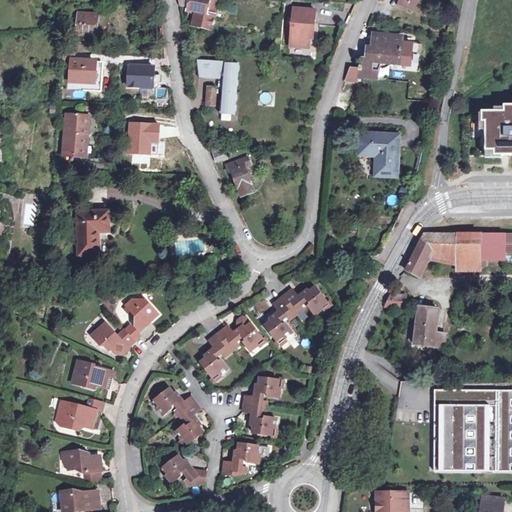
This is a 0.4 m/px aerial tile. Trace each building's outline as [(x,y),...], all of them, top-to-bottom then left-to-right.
[(209,4),(209,0),(189,0),(188,10),(201,13),(195,17),(193,23),(212,28),(216,6),(209,4)] [(400,0),(399,4),(408,8),(411,3),(419,6),(421,0),(400,0)] [(411,3),(408,8),(417,12),(419,6),(411,3)] [(316,11),(294,9),(290,47),(309,49),(311,30),(314,30),(316,11)] [(76,34),(93,35),(95,18),(77,17),(76,34)] [(358,78),(370,79),(371,72),(378,72),(382,64),(411,66),(413,44),(402,43),(402,36),(373,34),(372,48),(367,47),(366,54),(369,54),(368,60),(363,59),(358,69),(350,69),(346,81),(357,83),(358,78)] [(82,90),(100,92),(101,71),(93,71),(94,62),(71,60),(69,82),(83,83),(82,90)] [(216,76),(217,68),(217,63),(196,61),(200,75),(216,76)] [(224,69),(217,68),(216,76),(216,79),(221,79),(219,112),(235,114),(236,92),(232,92),(233,88),(237,88),(239,64),(224,63),(224,69)] [(153,68),(128,66),(127,87),(141,87),(141,90),(152,91),(153,68)] [(214,105),(216,88),(208,87),(207,105),(214,105)] [(259,94),(261,105),(272,104),(271,92),(259,94)] [(492,107),(492,152),(500,152),(500,156),(506,156),(511,156),(511,106),(511,107),(492,107)] [(64,156),(84,157),(87,117),(67,115),(64,156)] [(358,155),(375,156),(374,176),(396,177),(399,136),(359,133),(358,155)] [(187,152),(180,136),(170,135),(169,150),(187,152)] [(210,149),(216,162),(228,158),(226,151),(220,153),(219,149),(210,149)] [(242,159),(245,167),(251,164),(248,157),(242,159)] [(245,167),(242,159),(226,165),(229,173),(234,171),(243,195),(254,191),(245,167)] [(110,232),(109,212),(78,212),(79,256),(99,256),(99,232),(110,232)] [(481,233),(456,234),(423,234),(411,259),(406,271),(417,277),(426,259),(455,265),(455,261),(482,262),(481,233)] [(482,262),(455,261),(455,265),(455,273),(482,273),(482,262)] [(308,291),(305,293),(308,297),(305,299),(307,301),(308,303),(307,304),(315,316),(322,310),(321,308),(328,303),(316,288),(310,293),(308,291)] [(274,305),(280,312),(283,316),(285,315),(286,317),(289,322),(304,310),(301,306),(299,304),(301,302),(298,298),(293,291),(291,293),(276,304),(274,305)] [(308,297),(305,293),(298,298),(301,302),(299,304),(301,306),(307,301),(305,299),(308,297)] [(385,306),(403,307),(405,295),(390,295),(385,306)] [(158,316),(147,302),(133,301),(127,307),(137,318),(136,328),(140,332),(158,316)] [(330,301),(328,303),(321,308),(322,310),(324,312),(333,305),(330,301)] [(433,347),(435,333),(438,310),(419,307),(413,345),(433,347)] [(280,312),(273,317),(277,321),(278,320),(281,322),(286,317),(285,315),(283,316),(280,312)] [(283,337),(285,339),(292,334),(284,322),(282,324),(281,322),(278,320),(277,321),(273,317),(270,320),(272,321),(266,326),(277,341),(283,337)] [(244,327),(241,329),(244,333),(242,335),(244,337),(245,339),(242,341),(251,352),(259,347),(257,344),(263,340),(251,324),(246,329),(244,327)] [(106,325),(98,332),(97,342),(100,347),(104,344),(114,355),(123,356),(129,351),(106,325)] [(125,332),(136,344),(141,339),(132,327),(125,332)] [(226,358),(232,352),(240,347),(237,343),(235,341),(238,339),(235,334),(229,327),(226,329),(211,340),(210,342),(216,349),(219,353),(221,352),(223,354),(226,358)] [(244,333),(241,329),(235,334),(238,339),(235,341),(237,343),(244,337),(242,335),(244,333)] [(120,337),(130,348),(136,344),(125,332),(120,337)] [(435,333),(433,347),(443,349),(445,335),(435,333)] [(286,341),(285,339),(283,337),(277,341),(275,343),(278,347),(286,341)] [(265,338),(263,340),(257,344),(259,347),(260,348),(268,342),(265,338)] [(219,353),(216,349),(209,354),(212,358),(214,357),(216,359),(223,354),(221,352),(219,353)] [(201,363),(213,378),(219,374),(221,376),(228,370),(219,359),(217,360),(216,359),(214,357),(212,358),(209,354),(206,357),(207,358),(201,363)] [(79,361),(73,382),(81,384),(81,387),(94,391),(95,388),(105,390),(108,377),(110,372),(94,367),(95,366),(79,361)] [(219,374),(213,378),(211,380),(214,384),(222,378),(221,376),(219,374)] [(109,391),(113,379),(108,377),(105,390),(109,391)] [(280,399),(281,389),(279,389),(280,381),(261,379),(260,386),(257,386),(256,390),(261,391),(261,393),(264,394),(266,394),(266,397),(280,399)] [(160,408),(158,410),(164,417),(175,407),(174,405),(175,404),(177,403),(176,401),(180,398),(177,394),(175,396),(171,390),(155,402),(160,408)] [(263,402),(264,394),(261,393),(261,391),(256,390),(255,398),(260,399),(260,402),(263,402)] [(511,390),(435,390),(435,472),(485,471),(511,471),(511,390)] [(258,412),(262,413),(267,413),(268,408),(268,403),(263,402),(260,402),(260,399),(255,398),(246,397),(244,412),(253,414),(258,414),(258,412)] [(156,411),(158,410),(160,408),(155,402),(153,398),(149,402),(156,411)] [(181,407),(185,404),(180,398),(176,401),(177,403),(175,404),(180,410),(182,409),(181,407)] [(192,398),(185,404),(181,407),(182,409),(180,410),(175,414),(182,422),(186,419),(188,417),(190,419),(194,416),(201,411),(192,398)] [(97,412),(101,414),(104,404),(89,400),(86,410),(63,404),(60,415),(62,415),(59,426),(79,432),(80,427),(92,430),(97,412)] [(253,414),(251,422),(257,423),(257,420),(261,420),(262,413),(258,412),(258,414),(253,414)] [(186,419),(191,425),(193,424),(195,426),(199,422),(194,416),(190,419),(188,417),(186,419)] [(257,423),(251,422),(251,426),(254,426),(253,434),(273,437),(273,429),(276,429),(277,420),(263,418),(262,420),(261,420),(257,420),(257,423)] [(201,426),(199,422),(195,426),(193,424),(191,425),(190,426),(188,424),(176,433),(182,441),(184,439),(189,445),(204,433),(199,427),(201,426)] [(191,447),(189,445),(184,439),(182,441),(180,442),(186,450),(191,447)] [(258,455),(258,454),(258,447),(240,445),(239,453),(236,453),(236,456),(241,456),(240,460),(244,460),(245,461),(245,463),(259,464),(261,455),(258,455)] [(85,475),(87,484),(101,482),(100,473),(102,473),(100,458),(89,459),(89,456),(81,457),(80,453),(64,455),(65,464),(69,464),(70,472),(83,470),(84,475),(85,475)] [(235,456),(234,464),(239,465),(239,468),(243,468),(244,460),(240,460),(241,456),(236,456),(235,456)] [(183,474),(186,471),(184,468),(188,465),(186,462),(184,463),(179,457),(164,469),(169,475),(167,477),(173,484),(183,476),(184,475),(183,474)] [(224,469),(224,475),(229,476),(232,464),(225,463),(224,469)] [(239,465),(234,464),(232,464),(229,476),(237,477),(247,473),(247,469),(243,468),(239,468),(239,465)] [(194,472),(188,465),(184,468),(186,471),(183,474),(184,475),(183,476),(187,480),(191,477),(189,475),(194,472)] [(166,479),(167,477),(169,475),(164,469),(162,467),(158,470),(166,479)] [(190,487),(206,486),(208,474),(197,475),(194,472),(189,475),(191,477),(187,480),(185,482),(189,487),(190,487)] [(74,511),(76,510),(78,511),(89,511),(100,511),(99,493),(75,496),(74,493),(62,494),(63,511),(74,511)] [(409,493),(378,493),(377,511),(405,511),(405,504),(409,504),(409,493)] [(503,511),(506,500),(483,497),(481,511),(503,511)]
